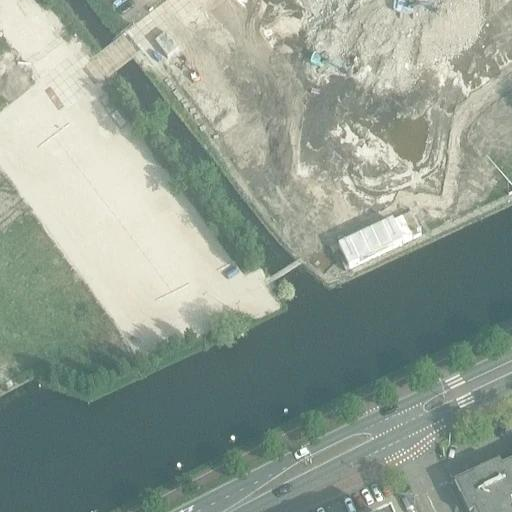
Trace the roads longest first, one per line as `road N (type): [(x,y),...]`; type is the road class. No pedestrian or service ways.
road 1 (tertiary): [(392,408),(192,511)]
road 2 (tertiary): [(246,511),(403,431)]
road 3 (tertiary): [(511,353),(392,408)]
road 4 (tertiary): [(403,431),(511,380)]
